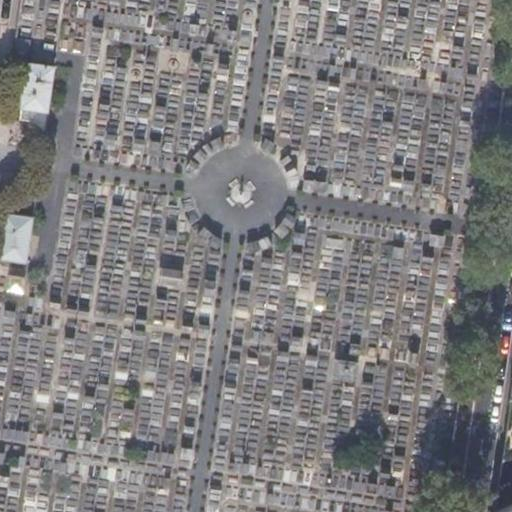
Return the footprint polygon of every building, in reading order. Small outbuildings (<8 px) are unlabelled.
[(25,64),(18,107),(46,111),(47,112),(53,66),(51,65),(52,59),(32,55),(30,63),(26,62),(29,40),(13,37),(10,62),(25,64)] [(41,136),(42,138),(46,111),(18,107),(17,119),(22,120),(28,123),(33,126),(35,128),(36,129),(37,130),(38,132),(39,134),(41,136)] [(29,195),(27,196),(25,209),(33,210),(36,188),(32,192),(29,195)] [(5,200),(4,211),(14,213),(15,207),(25,209),(27,196),(22,199),(17,200),(11,201),(5,200)] [(2,226),(0,238),(0,258),(24,262),(31,215),(14,213),(4,211),(2,226)] [(11,276),(8,290),(21,292),(23,278),(11,276)] [(509,402),(500,461),(511,454),(511,379),(511,382),(509,402)] [(493,511),(495,511),(511,504),(511,486),(496,494),(493,511)]
